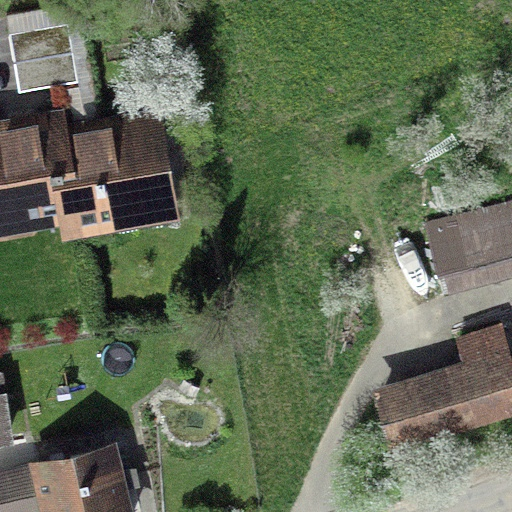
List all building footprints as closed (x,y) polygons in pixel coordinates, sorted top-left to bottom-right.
[(13,60),(72,47),(65,15),(6,28),(13,60)] [(72,47),(13,60),(22,101),(81,88),(72,47)] [(55,139),(65,210),(68,231),(169,217),(155,125),(55,139)] [(0,218),(65,210),(55,139),(53,127),(0,134),(0,218)] [(511,216),(426,240),(444,306),(511,286),(511,216)] [(466,375),(377,401),(393,458),(511,424),(511,358),(505,335),(458,349),(466,375)] [(131,511),(117,452),(0,478),(0,511),(131,511)]
